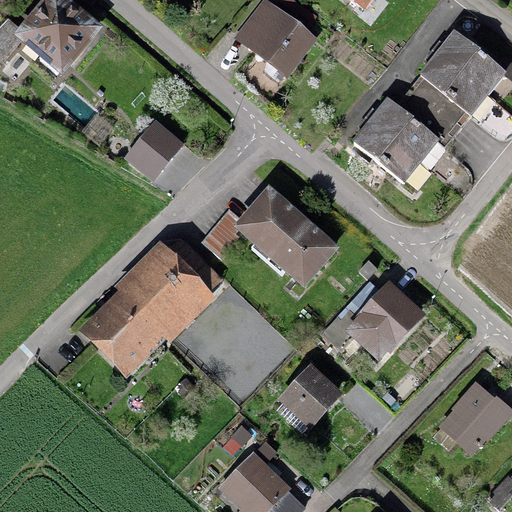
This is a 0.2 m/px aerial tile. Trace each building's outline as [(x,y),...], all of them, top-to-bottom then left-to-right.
[(13,0),(4,12),(59,59),(98,12),(83,0),(13,0)] [(372,0),(349,0),(365,11),(372,0)] [(309,42),(258,4),(231,40),(281,78),(309,42)] [(453,35),(436,56),(487,97),(504,76),(453,35)] [(470,118),(487,97),(436,56),(419,77),(470,118)] [(470,118),(419,77),(402,101),(453,140),(470,118)] [(387,104),(372,124),(420,162),(435,143),(387,104)] [(402,184),(420,162),(372,124),(354,145),(402,184)] [(156,128),(128,158),(151,181),(180,151),(156,128)] [(332,253),(270,198),(246,225),(231,212),(202,243),(219,259),(242,234),(301,287),(332,253)] [(214,281),(183,249),(90,336),(121,369),(214,281)] [(417,318),(389,292),(362,322),(348,309),(323,336),(339,350),(351,337),(378,361),(417,318)] [(335,400),(310,376),(285,401),(309,425),(335,400)] [(478,390),(444,427),(472,454),(507,416),(478,390)] [(301,511),(303,511),(253,460),(223,489),(245,511),(301,511)] [(511,480),(509,478),(489,500),(501,511),(511,500),(511,480)]
